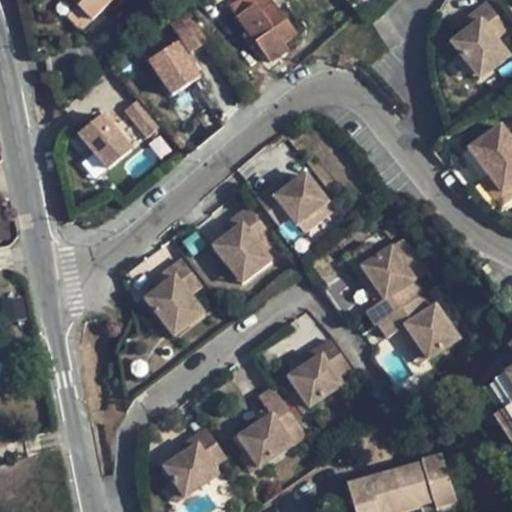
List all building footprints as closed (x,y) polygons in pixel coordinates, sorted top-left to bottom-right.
[(114,0),(70,0),(81,11),(91,22),(114,0)] [(270,0),(238,0),(222,12),(240,38),(250,52),(261,68),(287,51),(282,44),(296,35),(270,0)] [(496,41),(509,31),(487,4),(474,15),(479,21),(463,34),(451,44),(480,80),(509,57),(496,41)] [(208,44),(185,10),(169,21),(192,54),(208,44)] [(81,33),(91,22),(81,11),(69,21),(81,33)] [(479,21),(474,15),(457,28),(463,34),(479,21)] [(240,38),(235,41),(245,55),(250,52),(240,38)] [(178,44),(150,63),(173,98),(201,79),(178,44)] [(161,128),(137,101),(124,112),(148,139),(161,128)] [(102,117),(78,137),(107,172),(131,152),(102,117)] [(511,141),(501,126),(468,149),(488,176),(502,195),(511,187),(511,141)] [(258,201),(278,226),(290,217),(297,226),(327,202),(306,175),(293,185),(276,197),(271,190),(258,201)] [(499,207),(507,202),(502,195),(488,176),(481,182),(499,207)] [(287,177),(271,190),(276,197),(293,185),(287,177)] [(511,198),(511,187),(502,195),(507,202),(511,198)] [(327,202),(297,226),(303,233),(333,210),(327,202)] [(257,243),(270,233),(250,208),(236,218),(242,225),(226,237),(212,248),(235,277),(265,254),(257,243)] [(8,209),(0,209),(0,239),(10,238),(8,209)] [(242,225),(236,218),(221,230),(226,237),(242,225)] [(375,326),(378,324),(424,293),(392,246),(361,267),(383,299),(377,303),(366,312),(375,326)] [(265,254),(235,277),(241,285),(271,262),(265,254)] [(157,291),(145,300),(167,329),(197,307),(188,296),(202,286),(182,260),(168,271),(174,278),(157,291)] [(383,299),(361,267),(355,271),(377,303),(383,299)] [(174,278),(168,271),(151,284),(157,291),(174,278)] [(424,293),(378,324),(388,338),(399,331),(405,326),(427,359),(458,338),(426,291),(424,293)] [(197,307),(167,329),(174,337),(203,315),(197,307)] [(422,363),(427,359),(405,326),(399,331),(422,363)] [(337,378),(350,369),(330,340),(316,350),(321,356),(309,364),(288,379),(296,391),(309,409),(342,386),(337,378)] [(321,356),(316,350),(305,357),(309,364),(321,356)] [(511,370),(494,382),(509,407),(506,408),(511,417),(511,370)] [(509,407),(494,382),(482,390),(499,414),(506,408),(509,407)] [(259,469),(306,437),(273,389),(258,399),(266,410),(270,417),(260,424),(238,439),(247,452),(259,469)] [(302,414),(309,409),(296,391),(290,395),(302,414)] [(511,417),(506,408),(499,414),(494,417),(511,444),(511,417)] [(270,417),(266,410),(255,417),(260,424),(270,417)] [(213,468),(226,459),(207,430),(193,440),(197,446),(187,453),(164,469),(172,480),(185,499),(217,476),(213,468)] [(197,446),(193,440),(182,447),(187,453),(197,446)] [(252,474),(259,469),(247,452),(240,456),(252,474)] [(421,464),(346,485),(353,511),(403,511),(422,506),(434,503),(435,508),(456,502),(442,455),(421,461),(421,464)] [(178,503),(185,499),(172,480),(165,484),(178,503)] [(456,502),(435,508),(436,511),(449,511),(458,509),(456,502)]
